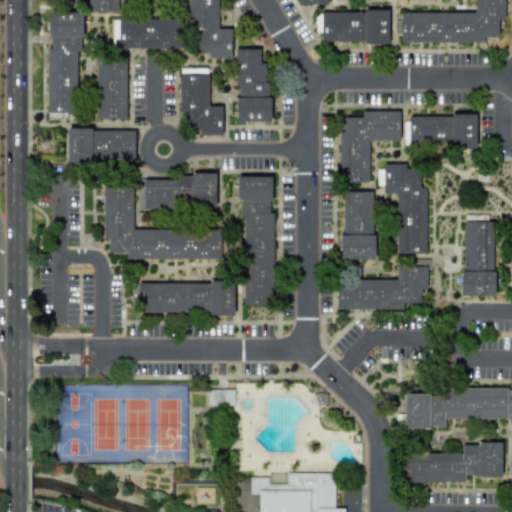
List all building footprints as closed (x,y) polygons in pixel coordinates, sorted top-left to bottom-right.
[(176,0),(87,0),(88,12),(117,12),(117,0),(177,0),(176,0)] [(232,58),(232,25),(218,26),(218,0),(188,0),(190,54),(208,54),(208,59),(232,58)] [(503,0),(503,18),(496,18),(497,37),(483,37),(483,42),(399,42),(399,33),(394,33),(394,20),(399,20),(399,12),(473,12),(473,0),(503,0)] [(362,10),(386,10),(386,44),(362,44),(362,41),(319,41),(319,32),(313,32),(314,13),(320,13),(320,12),(362,12),(362,10)] [(46,120),(77,120),(77,13),(49,13),(49,48),(46,48),(46,120)] [(117,20),(117,49),(181,49),(181,20),(117,20)] [(235,49),(235,122),(269,122),(269,63),(260,63),(260,49),(235,49)] [(125,120),(126,60),(96,59),(95,119),(125,120)] [(222,136),(222,106),(208,106),(208,73),(191,73),(191,69),(178,69),(179,112),(185,112),(185,130),(199,130),(199,136),(222,136)] [(399,140),(399,111),(362,111),(362,117),(339,117),(339,182),(369,182),(369,140),(399,140)] [(476,148),(475,114),(451,114),(452,148),(476,148)] [(450,145),(449,115),(403,117),(404,147),(450,145)] [(134,129),(66,129),(66,162),(134,162),(134,129)] [(395,254),(425,254),(425,187),(419,187),(419,163),(382,163),(382,194),(395,194),(395,254)] [(215,176),(137,176),(137,209),(215,208),(215,176)] [(243,311),(272,311),(272,176),(237,176),(237,216),(243,216),(243,311)] [(220,259),(220,230),(132,230),(132,188),(102,188),(103,239),(107,239),(107,253),(126,253),(126,259),(220,259)] [(374,192),(341,191),(341,259),(373,259),(374,192)] [(461,296),(493,296),(493,221),(462,220),(461,296)] [(336,308),(419,308),(419,292),(427,292),(426,260),(396,260),(396,279),(336,279),(336,308)] [(233,314),(233,282),(137,282),(137,314),(233,314)] [(207,390),(207,406),(234,406),(233,389),(207,390)] [(403,427),(443,427),(443,418),(511,418),(511,390),(403,390),(403,427)] [(400,483),(464,483),(464,477),(501,477),(501,443),(461,443),(461,453),(400,453),(400,483)] [(334,472),(286,472),(286,484),(266,484),(266,477),(249,477),(249,490),(257,490),(257,511),(343,511),(343,508),(334,508),(334,472)] [(267,473),(267,483),(285,483),(285,473),(267,473)]
